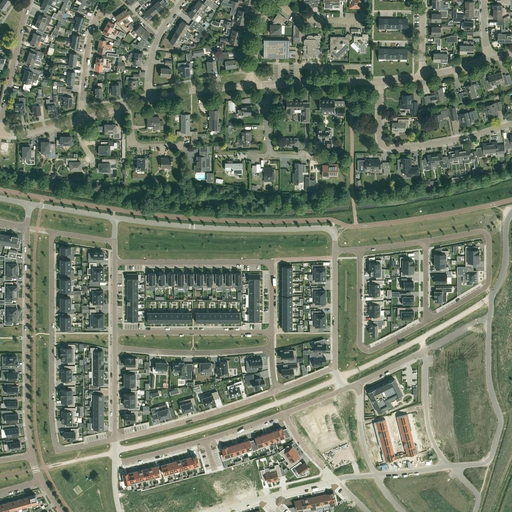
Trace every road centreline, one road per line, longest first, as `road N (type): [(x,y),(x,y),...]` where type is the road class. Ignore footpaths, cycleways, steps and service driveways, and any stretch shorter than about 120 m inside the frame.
road 1 (track): [(44,467),(280,403),(491,296)]
road 2 (residential): [(52,231),(54,441),(68,448),(114,438)]
road 3 (residential): [(115,217),(330,228),(334,251)]
road 4 (residential): [(26,227),(31,455)]
road 5 (residential): [(271,332),(271,262),(114,262)]
road 6 (residential): [(379,81),(379,138),(392,148),(511,123)]
road 7 (residential): [(489,315),(489,381),(501,419),(492,455),(451,466)]
road 8 (residential): [(426,321),(487,284),(488,238),(478,231),(425,241)]
road 9 (residential): [(114,464),(284,413)]
road 10 (residential): [(114,438),(276,391)]
road 11 (residential): [(359,249),(361,347),(426,321)]
road 12 (residential): [(114,332),(271,332)]
road 13 (residential): [(114,348),(271,348)]
road 14 (residential): [(0,125),(30,0)]
road 15 (residential): [(451,466),(425,418),(426,349)]
road 16 (residential): [(80,119),(89,35),(104,0)]
